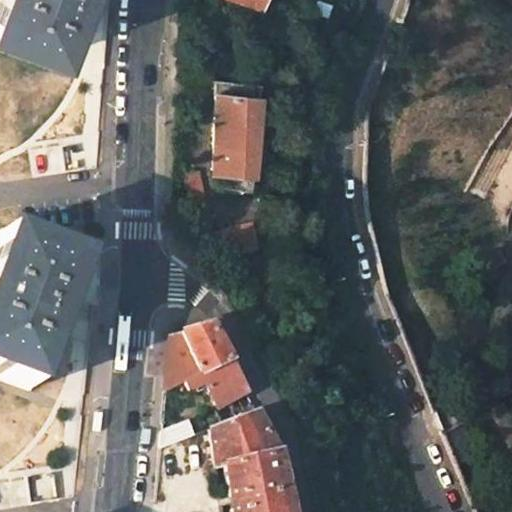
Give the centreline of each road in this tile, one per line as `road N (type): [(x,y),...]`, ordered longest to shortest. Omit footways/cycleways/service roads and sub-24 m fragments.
road 1 (unclassified): [(374,0),(336,101),(331,199),(351,303),(438,511)]
road 2 (unclassified): [(303,511),(288,441),(223,320),(185,286),(135,282)]
road 3 (tertiary): [(147,0),(135,282)]
road 4 (tertiary): [(135,282),(116,511)]
